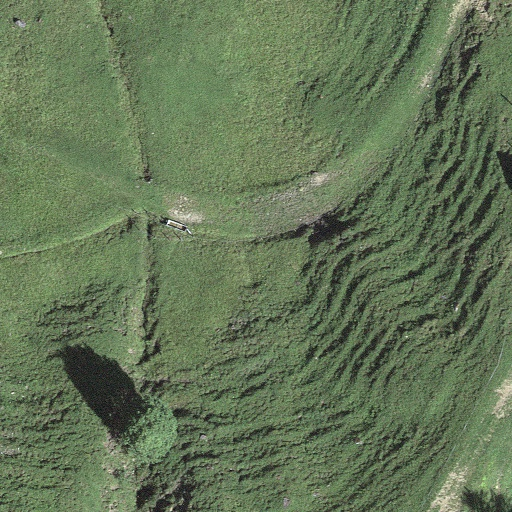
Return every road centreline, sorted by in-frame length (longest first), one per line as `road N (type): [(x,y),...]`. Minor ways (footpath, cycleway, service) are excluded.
road 1 (track): [(189,208),(281,211),(346,175),(438,58),(465,0)]
road 2 (track): [(511,386),(445,511)]
